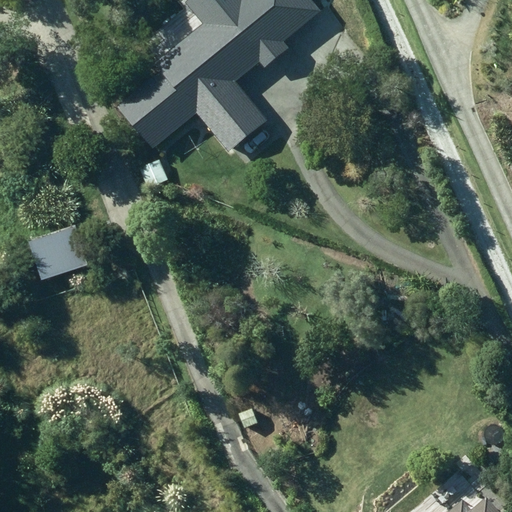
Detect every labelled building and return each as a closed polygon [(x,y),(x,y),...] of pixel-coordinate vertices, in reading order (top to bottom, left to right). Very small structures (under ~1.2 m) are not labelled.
[(241,81),(317,21),(300,0),(292,0),(288,4),(284,0),(221,0),(204,14),(213,26),(165,65),(236,154),(275,124),(241,81)] [(245,414),(250,429),(263,425),(257,409),(245,414)] [(439,484),(444,491),(455,483),(449,476),(439,484)] [(462,482),(470,493),(476,489),(467,478),(462,482)] [(503,511),(493,499),(477,511),(468,501),(455,511),(503,511)]
